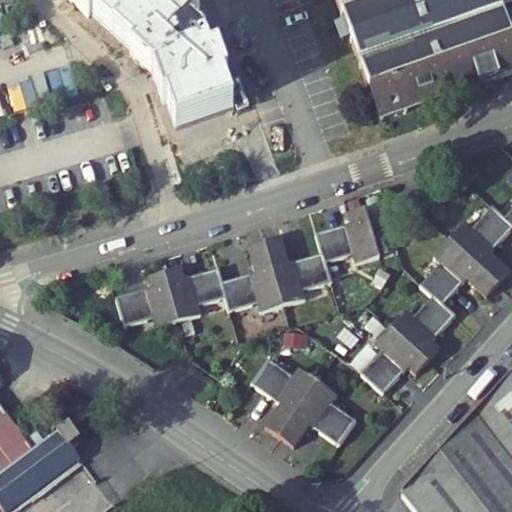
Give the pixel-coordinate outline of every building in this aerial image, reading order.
[(175,8),(165,0),(69,0),(89,18),(92,14),(134,52),(130,56),(152,75),(153,73),(155,75),(153,77),(163,105),(168,104),(177,131),(234,110),(225,83),(229,82),(219,54),(211,56),(206,41),(194,30),(200,23),(179,4),(175,8)] [(511,0),(336,0),(343,20),(335,23),(341,39),(349,36),(379,120),(469,87),(472,76),(492,68),(495,78),(511,71),(511,40),(511,39),(511,38),(511,0)] [(469,87),(495,78),(492,68),(472,76),(469,87)] [(511,213),(505,221),(493,209),(472,231),(465,225),(450,240),(435,258),(442,264),(422,287),(434,298),(413,321),(406,314),(376,346),(383,353),(363,375),(383,394),(407,369),(416,377),(440,351),(430,343),(454,317),(442,306),(466,280),(487,299),(511,274),(490,254),(511,229),(511,213)] [(261,313),(282,308),(305,301),(303,292),(331,284),(325,263),(354,255),(357,263),(379,257),(366,211),(348,215),(351,227),(318,236),(323,257),(289,266),(282,238),(248,248),(255,276),(222,284),(219,272),(185,281),(181,269),(147,279),(151,292),(118,301),(125,326),(141,322),(142,327),(149,330),(200,317),(197,307),(227,299),(230,311),(258,304),(261,313)] [(200,318),(225,315),(224,304),(199,307),(200,318)] [(338,396),(317,383),(300,370),(294,379),(268,361),(252,385),(282,405),(265,429),(295,449),(311,426),(340,446),(356,422),(332,405),(338,396)] [(511,511),(511,376),(400,498),(410,511),(511,511)] [(0,476),(34,451),(8,417),(0,422),(0,476)] [(69,425),(34,451),(0,476),(0,511),(4,511),(79,457),(71,446),(80,439),(69,425)]
